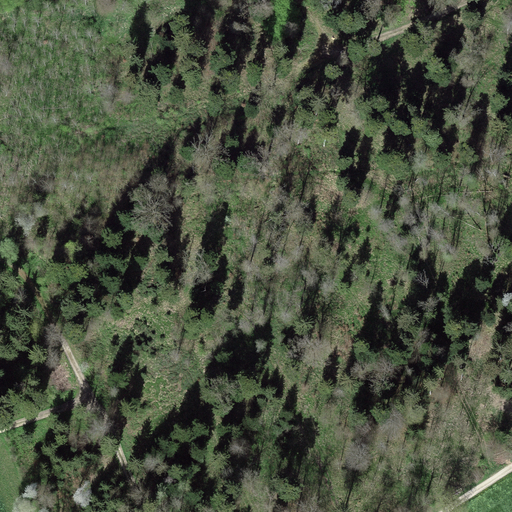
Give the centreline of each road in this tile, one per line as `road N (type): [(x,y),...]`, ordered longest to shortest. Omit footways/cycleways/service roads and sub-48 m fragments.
road 1 (track): [(0,430),(94,401),(145,511)]
road 2 (track): [(466,0),(285,79)]
road 3 (track): [(94,401),(17,263),(0,260)]
